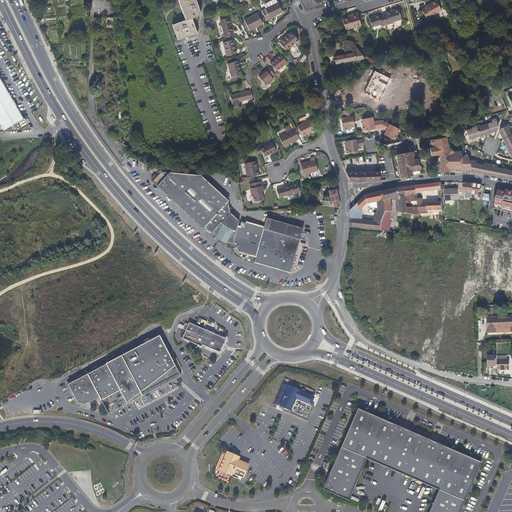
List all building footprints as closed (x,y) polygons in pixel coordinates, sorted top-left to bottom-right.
[(178,0),(185,20),(172,25),(178,40),(197,33),(192,18),(201,14),(195,0),(178,0)] [(282,12),(277,2),(275,0),(272,0),(265,4),(264,5),(264,9),(261,10),(267,22),(271,20),(270,19),(282,12)] [(426,19),(441,11),(436,1),(427,6),(428,8),(426,9),(425,8),(422,10),(426,19)] [(401,19),(399,10),(390,13),(390,11),(386,13),(386,14),(382,15),(385,25),(392,23),(392,22),(401,19)] [(256,26),(262,23),(258,13),(244,20),(249,31),(256,28),(256,26)] [(361,25),(358,15),(357,13),(350,15),(350,16),(348,17),(342,19),(345,30),(361,25)] [(385,25),(382,15),(379,16),(379,15),(369,18),(372,27),(381,24),(382,26),(385,25)] [(234,36),(229,17),(220,20),(225,38),(234,36)] [(113,26),(112,18),(104,18),(105,28),(113,26)] [(295,43),(288,34),(283,38),(284,39),(279,42),(286,51),(295,43)] [(237,54),(233,40),(223,43),(226,56),(237,54)] [(364,59),(360,52),(360,51),(356,46),(353,42),(343,40),(343,49),(351,48),(353,53),(334,56),(335,64),(364,59)] [(288,63),(281,54),(270,63),(277,71),(288,63)] [(242,74),(238,61),(227,64),(231,77),(242,74)] [(274,79),(271,77),(272,76),(274,74),(269,67),(262,73),(263,74),(259,77),(266,86),(274,79)] [(376,99),(383,84),(387,86),(390,78),(374,71),(372,76),(364,93),(376,99)] [(0,124),(4,131),(23,119),(0,79),(0,124)] [(241,101),(253,98),(252,93),(251,90),(230,96),(232,104),(242,105),(241,101)] [(354,127),(351,110),(343,112),(344,118),(345,118),(345,120),(341,121),(343,130),(352,129),(351,128),(354,127)] [(372,130),(372,126),(374,125),(375,129),(380,128),(382,120),(373,122),(373,117),(362,119),(362,122),(361,122),(363,131),(372,130)] [(490,133),(496,131),(498,127),(496,119),(492,120),(492,122),(487,124),(480,126),(480,124),(472,127),(473,128),(466,130),(469,140),(490,133)] [(315,131),(310,120),(297,126),(303,137),(315,131)] [(399,129),(389,124),(382,120),(380,128),(386,131),(388,132),(386,136),(395,140),(398,132),(399,129)] [(511,135),(511,134),(509,129),(511,128),(509,124),(501,128),(499,133),(502,139),(505,145),(504,146),(507,153),(509,152),(511,157),(511,135)] [(295,141),(299,139),(297,134),(294,129),(292,130),(279,137),(284,147),(288,144),(294,141),(295,141)] [(469,160),(467,155),(461,157),(461,153),(454,153),(448,147),(446,137),(430,140),(431,147),(430,148),(431,154),(431,156),(439,154),(439,156),(439,157),(440,164),(438,164),(438,172),(450,172),(450,171),(461,171),(461,172),(471,172),(469,160)] [(364,146),(363,139),(356,141),(356,139),(345,141),(346,144),(345,144),(346,153),(356,152),(355,148),(357,147),(364,146)] [(276,151),(272,142),(260,148),(259,146),(256,147),(259,155),(263,153),(265,157),(276,151)] [(420,170),(418,160),(418,158),(413,159),(413,158),(412,152),(396,155),(400,178),(413,175),(412,172),(420,170)] [(318,171),(314,157),(310,158),(311,161),(304,163),(304,162),(300,163),(303,175),(318,171)] [(511,170),(510,170),(497,168),(497,166),(493,165),(493,167),(489,166),(489,164),(485,163),(485,165),(475,163),(473,163),(473,161),(469,160),(471,172),(480,173),(508,179),(511,179),(511,170)] [(259,175),(258,170),(256,171),(254,161),(244,163),(247,177),(245,178),(246,181),(255,179),(254,176),(259,175)] [(228,200),(200,175),(169,172),(161,172),(157,176),(154,179),(157,182),(157,186),(161,186),(167,191),(167,194),(170,194),(176,199),(176,203),(179,203),(185,208),(185,211),(189,211),(194,216),(194,219),(198,219),(203,224),(203,228),(228,201),(228,200)] [(380,181),(379,172),(359,173),(353,172),(346,172),(349,181),(358,182),(380,181)] [(263,190),(261,182),(249,184),(251,197),(252,197),(253,202),(264,200),(262,194),(261,191),(263,190)] [(300,193),(297,183),(284,186),(285,188),(277,190),(279,198),(287,195),(287,197),(300,193)] [(417,193),(441,190),(441,183),(416,186),(417,193)] [(472,194),(473,184),(465,183),(464,193),(472,194)] [(481,192),(482,185),(473,184),(472,194),(479,195),(479,192),(481,192)] [(167,191),(161,186),(157,186),(167,194),(167,191)] [(417,193),(416,186),(405,187),(399,188),(402,213),(407,213),(407,214),(419,216),(418,211),(418,209),(407,208),(406,203),(406,196),(410,196),(411,202),(418,201),(417,199),(417,193)] [(397,212),(402,213),(399,188),(383,192),(386,212),(381,223),(381,231),(389,231),(391,223),(390,222),(392,212),(393,212),(391,199),(394,199),(395,201),(396,201),(397,212)] [(340,207),(338,199),(337,189),(329,191),(330,198),(328,198),(328,201),(329,207),(340,207)] [(459,200),(458,189),(444,190),(445,201),(446,201),(454,201),(459,200)] [(511,191),(499,189),(494,208),(511,212),(511,191)] [(351,214),(359,213),(368,204),(377,202),(378,213),(375,220),(359,219),(351,218),(351,228),(381,231),(381,223),(386,212),(383,192),(366,195),(351,211),(351,214)] [(176,199),(170,194),(167,194),(176,203),(176,199)] [(442,210),(442,202),(434,202),(427,202),(423,202),(423,199),(417,199),(418,201),(418,209),(418,211),(419,212),(428,211),(442,210)] [(298,246),(303,228),(267,218),(264,226),(248,222),(246,221),(245,223),(241,221),(240,223),(239,223),(239,221),(229,212),(228,201),(203,228),(210,234),(211,232),(212,232),(216,235),(214,237),(219,240),(218,242),(220,243),(221,241),(226,244),(227,242),(232,243),(232,244),(234,244),(233,249),(237,250),(237,252),(238,252),(239,250),(243,251),(244,254),(247,253),(249,253),(249,256),(251,255),(255,257),(255,258),(254,260),(258,261),(260,265),(263,263),(266,266),(270,265),(272,268),(276,267),(278,270),(282,268),(284,272),(287,270),(289,270),(288,273),(290,273),(295,256),(294,254),(296,247),(298,246)] [(185,208),(179,203),(176,203),(185,211),(185,208)] [(194,216),(189,211),(185,211),(194,219),(194,216)] [(203,224),(198,219),(194,219),(203,228),(203,224)] [(511,276),(511,251),(494,251),(494,277),(494,281),(501,281),(504,281),(504,277),(511,276)] [(384,274),(384,282),(401,282),(402,275),(384,274)] [(397,295),(397,284),(384,284),(384,295),(397,295)] [(511,331),(511,315),(511,316),(511,317),(497,318),(497,316),(487,317),(487,320),(488,333),(496,333),(496,329),(511,328),(511,332),(511,331)] [(185,331),(181,339),(201,347),(202,345),(219,353),(225,339),(223,338),(204,330),(188,323),(187,325),(185,324),(182,330),(185,331)] [(105,365),(67,385),(77,404),(84,405),(98,397),(100,401),(119,391),(126,405),(180,377),(177,371),(178,371),(177,369),(176,369),(159,336),(105,365)] [(497,366),(497,359),(497,355),(488,356),(488,366),(497,366)] [(497,366),(497,370),(510,370),(510,359),(497,359),(497,366)] [(299,390),(288,386),(279,407),(289,411),(288,413),(307,422),(313,406),(311,405),(314,398),(304,394),(305,392),(304,391),(302,390),(300,390),(300,392),(298,391),(299,390)] [(328,490),(327,492),(348,501),(366,459),(438,490),(428,511),(459,511),(481,462),(446,447),(446,449),(436,445),(435,446),(428,443),(429,441),(408,433),(408,434),(401,431),(401,430),(391,425),(392,424),(357,409),(330,471),(333,472),(330,479),(329,478),(324,488),(328,490)] [(446,449),(446,447),(392,424),(391,425),(401,430),(401,431),(408,434),(408,433),(429,441),(428,443),(435,446),(436,445),(446,449)] [(230,455),(226,453),(225,455),(221,453),(214,469),(218,470),(218,471),(230,476),(230,477),(240,481),(241,478),(242,479),(248,465),(237,461),(238,458),(234,456),(230,455)] [(333,472),(330,471),(322,489),(327,492),(328,490),(324,488),(329,478),(330,479),(333,472)]
